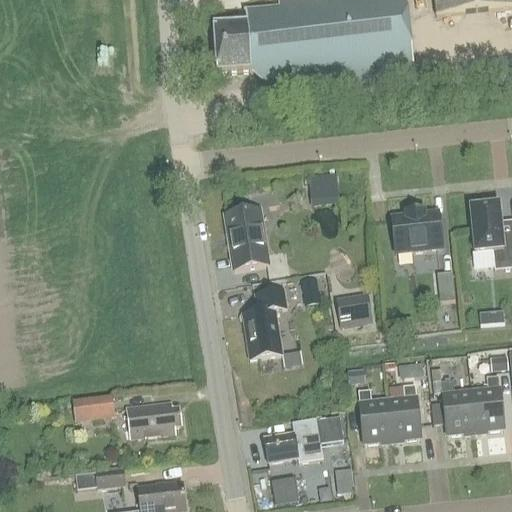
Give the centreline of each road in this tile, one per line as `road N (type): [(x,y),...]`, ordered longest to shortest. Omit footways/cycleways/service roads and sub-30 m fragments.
road 1 (residential): [(236,511),(181,165)]
road 2 (residential): [(181,165),(511,130)]
road 3 (residential): [(181,165),(167,0)]
